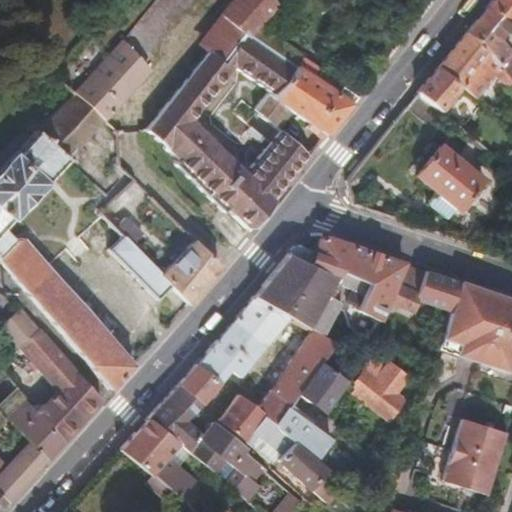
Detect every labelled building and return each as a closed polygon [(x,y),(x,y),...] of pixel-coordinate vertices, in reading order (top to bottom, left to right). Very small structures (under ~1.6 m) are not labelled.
[(153,0),(122,38),(141,59),(190,0),(153,0)] [(243,37),(251,27),(270,6),(264,0),(230,0),(218,17),(236,35),(238,33),(243,37)] [(511,0),(489,0),(462,36),(488,56),(497,65),(507,54),(494,39),(496,37),(511,18),(511,0)] [(216,61),(236,35),(218,17),(195,46),(205,53),(216,61)] [(294,57),(251,27),(243,37),(287,67),(293,59),(294,57)] [(254,226),(313,154),(282,127),(246,169),(192,117),(235,66),(270,90),(287,67),(243,37),(238,33),(236,35),(216,61),(205,53),(146,129),(246,226),(254,226)] [(141,59),(122,38),(121,36),(72,90),(104,118),(149,68),(141,59)] [(462,36),(414,95),(450,124),(483,81),(492,74),(508,91),(511,86),(511,81),(497,65),(488,56),(462,36)] [(511,53),(496,37),(494,39),(507,54),(497,65),(511,81),(511,53)] [(347,107),(353,98),(336,87),(333,90),(305,71),(306,68),(293,59),(287,67),(347,107)] [(332,126),(347,107),(287,67),(270,90),(259,104),(252,113),(269,126),(282,109),(305,125),(303,130),(308,133),(305,137),(316,145),(332,126)] [(0,262),(112,389),(135,363),(47,263),(23,236),(9,235),(1,226),(49,176),(64,159),(77,145),(104,118),(72,90),(0,165),(0,262)] [(89,156),(77,145),(64,159),(76,170),(89,156)] [(480,182),(436,147),(411,178),(455,213),(480,182)] [(116,225),(124,233),(134,244),(144,233),(126,215),(116,225)] [(134,244),(124,233),(108,248),(157,298),(171,285),(159,273),(161,271),(134,244)] [(189,304),(223,264),(195,237),(161,271),(159,273),(171,285),(189,304)] [(291,247),(284,255),(335,282),(338,276),(366,286),(353,308),(374,320),(381,304),(396,266),(319,240),(312,242),(305,254),(291,247)] [(259,288),(248,300),(284,321),(290,325),(302,331),(312,316),(325,322),(333,310),(337,304),(353,308),(366,286),(338,276),(335,282),(284,255),(259,288)] [(453,285),(409,270),(396,266),(381,304),(407,316),(412,304),(444,315),(445,312),(453,285)] [(511,304),(468,290),(453,285),(445,312),(444,315),(437,340),(455,346),(451,357),(501,373),(504,362),(511,365),(511,304)] [(248,300),(191,365),(214,384),(224,372),(234,379),(284,321),(248,300)] [(353,308),(337,304),(333,310),(338,313),(342,326),(353,308)] [(368,334),(374,320),(353,308),(342,326),(339,332),(364,344),(368,334)] [(31,329),(10,347),(48,392),(28,411),(57,444),(96,401),(31,329)] [(252,413),(258,417),(269,427),(285,405),(297,414),(305,403),(318,412),(337,385),(313,366),(328,346),(309,336),(269,391),(252,413)] [(455,346),(437,340),(436,341),(434,351),(451,357),(455,346)] [(511,365),(504,362),(501,373),(511,377),(511,365)] [(189,368),(174,385),(197,403),(211,388),(214,384),(191,365),(189,368)] [(348,393),(387,422),(399,408),(360,379),(348,393)] [(168,392),(160,400),(183,419),(197,403),(174,385),(168,392)] [(0,415),(18,399),(19,398),(8,386),(0,394),(0,415)] [(214,422),(242,445),(253,432),(250,430),(258,417),(252,413),(233,397),(214,422)] [(0,502),(1,504),(57,444),(28,411),(18,399),(0,415),(0,416),(26,444),(2,468),(0,469),(0,502)] [(160,400),(143,419),(174,445),(184,453),(193,434),(180,422),(183,419),(160,400)] [(143,419),(129,434),(160,461),(174,445),(143,419)] [(278,436),(286,443),(288,444),(301,427),(295,421),(288,430),(285,427),(278,436)] [(483,499),(503,437),(459,423),(438,484),(483,499)] [(220,483),(229,490),(247,505),(256,495),(249,490),(257,481),(252,476),(257,471),(237,455),(239,451),(208,425),(195,441),(216,460),(228,471),(220,483)] [(129,434),(115,451),(145,476),(146,477),(160,461),(129,434)] [(216,460),(195,441),(185,454),(206,471),(216,460)] [(286,443),(276,456),(270,463),(303,490),(319,471),(288,444),(286,443)] [(255,456),(268,466),(270,463),(276,456),(263,445),(255,456)] [(169,495),(179,504),(192,489),(160,461),(146,477),(169,495)] [(146,477),(145,476),(138,483),(162,504),(169,495),(146,477)] [(212,511),(221,500),(214,494),(205,506),(212,511)] [(291,502),(282,494),(274,503),(283,511),(291,502)] [(282,511),(283,511),(274,503),(266,511),(282,511)]
